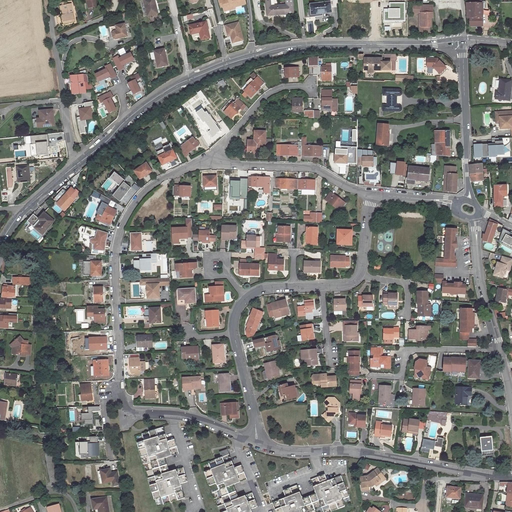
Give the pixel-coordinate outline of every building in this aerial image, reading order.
[(86,0),(88,8),(98,6),(96,0),(86,0)] [(143,0),(148,16),(158,14),(154,0),(143,0)] [(265,0),(267,16),(293,13),(292,0),(285,0),(286,5),(271,6),(270,0),(265,0)] [(466,3),(467,18),(469,18),(470,26),(483,26),(483,17),(482,17),(482,11),(483,10),(483,8),(485,7),(485,1),(482,1),(482,3),(475,3),(470,3),(466,3)] [(405,21),(405,2),(389,2),(389,9),(384,9),(384,21),(405,21)] [(311,14),(331,12),(330,3),(311,5),(311,14)] [(75,22),(71,4),(67,5),(62,5),(62,6),(63,10),(64,15),(62,15),(63,20),(62,20),(62,24),(63,24),(64,24),(75,22)] [(421,6),(421,27),(419,27),(419,31),(429,31),(429,18),(432,18),(432,5),(421,6)] [(413,13),(419,13),(419,27),(421,27),(421,6),(412,6),(413,13)] [(191,34),(200,32),(201,40),(210,38),(208,29),(206,29),(204,22),(189,26),(191,34)] [(238,22),(225,25),(227,32),(230,31),(231,35),(232,42),(243,40),(238,22)] [(115,39),(118,38),(127,36),(125,24),(116,26),(117,32),(116,32),(115,26),(111,27),(113,37),(115,39)] [(154,51),(157,68),(168,65),(164,49),(154,51)] [(135,60),(131,52),(119,58),(118,57),(114,59),(120,70),(124,68),(123,66),(135,60)] [(365,70),(382,69),(390,69),(390,62),(382,62),(382,58),(365,58),(365,70)] [(433,66),(439,73),(446,67),(437,58),(427,58),(427,66),(433,66)] [(116,76),(110,64),(105,66),(106,69),(95,74),(99,81),(110,75),(111,78),(116,76)] [(324,75),(324,77),(322,77),(323,80),(332,80),(332,67),(322,67),(322,75),(324,75)] [(292,78),(299,77),(299,68),(286,69),(286,78),(290,78),(290,76),(292,76),(292,78)] [(86,71),(79,72),(79,75),(71,76),(72,90),(74,90),(74,93),(85,92),(85,83),(88,83),(86,71)] [(134,94),(141,90),(136,80),(140,77),(139,74),(131,77),(133,81),(129,83),(134,94)] [(258,91),(264,84),(258,77),(254,81),(251,78),(247,83),(249,86),(245,90),(252,97),(256,92),(255,91),(257,90),(258,91)] [(511,81),(511,80),(500,79),(499,92),(496,92),(496,99),(499,99),(499,100),(500,101),(501,101),(502,100),(510,100),(511,81)] [(389,96),(389,105),(384,105),(383,111),(400,112),(401,111),(402,111),(402,110),(402,109),(402,107),(401,106),(400,106),(397,105),(397,96),(401,96),(402,95),(403,94),(403,93),(403,92),(402,91),(401,90),(400,90),(384,89),(384,96),(389,96)] [(324,103),(324,105),(323,105),(323,109),(332,108),(332,111),(338,111),(338,99),(332,99),(332,90),(323,90),(323,103),(324,103)] [(110,92),(98,98),(101,103),(104,102),(109,113),(116,110),(110,98),(113,97),(110,92)] [(233,102),(225,112),(232,118),(236,113),(238,111),(241,108),(243,110),(246,106),(238,98),(234,102),(233,102)] [(293,98),(293,106),(295,106),(295,108),(293,108),(293,111),(300,111),(303,111),(303,98),(293,98)] [(95,101),(84,103),(85,108),(79,109),(81,117),(77,118),(80,134),(86,133),(85,127),(87,126),(86,120),(93,118),(91,107),(95,106),(95,101)] [(201,108),(195,113),(208,131),(207,131),(212,137),(221,131),(206,111),(204,113),(201,108)] [(40,111),(41,119),(43,119),(43,126),(54,125),(53,110),(40,111)] [(511,136),(511,111),(496,112),(496,117),(500,117),(501,123),(501,129),(511,128),(511,137),(511,136)] [(386,145),(387,134),(388,134),(389,125),(379,124),(377,145),(386,145)] [(257,147),(265,147),(266,140),(266,132),(255,131),(255,140),(249,140),(248,153),(257,153),(257,147)] [(437,145),(437,151),(434,151),(434,154),(450,156),(450,131),(435,131),(436,145),(437,145)] [(49,134),(33,136),(34,145),(32,145),(33,156),(51,154),(49,134)] [(489,145),(475,146),(475,157),(490,157),(497,157),(497,155),(505,154),(504,141),(499,141),(499,138),(496,138),(496,137),(493,138),(493,139),(489,140),(489,145)] [(188,153),(199,145),(196,142),(193,138),(183,145),(183,146),(179,149),(185,158),(189,154),(188,153)] [(305,156),(322,157),(322,147),(306,146),(306,138),(302,138),(302,142),(302,155),(305,155),(305,156)] [(282,155),(298,156),(298,155),(302,155),(302,142),(299,142),(298,146),(282,145),(282,155)] [(357,163),(357,146),(339,147),(339,150),(334,150),(334,164),(357,163)] [(166,153),(159,157),(163,165),(171,160),(171,159),(176,156),(173,150),(166,153)] [(363,166),(373,166),(376,166),(377,165),(377,159),(376,157),(373,157),(357,157),(357,163),(357,165),(363,165),(363,166)] [(407,176),(408,162),(399,161),(399,163),(391,163),(390,174),(407,176)] [(147,163),(135,171),(140,179),(152,171),(147,163)] [(482,164),(470,165),(470,173),(483,172),(482,165),(482,164)] [(18,183),(30,181),(29,165),(16,166),(18,183)] [(449,174),(448,191),(457,192),(458,174),(456,174),(457,167),(446,166),(445,174),(449,174)] [(430,169),(418,168),(410,167),(409,178),(415,178),(415,180),(429,181),(430,169)] [(125,181),(115,173),(110,178),(120,187),(113,195),(120,202),(131,189),(124,183),(125,181)] [(472,182),(484,181),(483,176),(480,176),(480,174),(471,175),(472,182)] [(205,185),(212,185),(212,186),(217,186),(217,176),(212,176),(210,176),(204,177),(205,185)] [(272,178),(266,177),(258,177),(258,179),(256,179),(256,177),(252,177),(250,177),(250,186),(266,187),(266,193),(271,193),(272,178)] [(248,179),(241,178),(241,181),(231,180),(230,198),(245,199),(245,213),(247,213),(248,179)] [(281,189),(298,189),(298,180),(295,180),(288,179),(287,181),(285,181),(285,179),(277,179),(277,188),(281,188),(281,189)] [(298,180),(298,189),(302,189),(302,194),(315,195),(315,190),(316,180),(309,180),(309,182),(307,181),(307,180),(302,180),(302,181),(298,180)] [(173,196),(190,197),(191,187),(173,186),(173,196)] [(495,186),(495,206),(496,206),(501,206),(503,206),(503,196),(507,196),(507,186),(495,186)] [(326,200),(340,211),(345,203),(340,199),(339,200),(337,198),(338,197),(332,192),(326,200)] [(64,210),(75,199),(69,193),(65,197),(64,197),(58,204),(64,210)] [(111,200),(102,195),(100,198),(109,203),(111,200)] [(162,196),(149,209),(155,215),(157,218),(167,208),(165,206),(168,203),(162,196)] [(109,206),(103,202),(97,214),(99,215),(103,217),(108,207),(109,206)] [(108,207),(103,217),(99,215),(96,220),(109,226),(117,211),(108,207)] [(28,221),(35,227),(43,234),(54,221),(44,212),(39,218),(34,214),(28,221)] [(297,221),(297,212),(293,212),(292,217),(289,217),(289,220),(297,221)] [(305,222),(322,223),(323,214),(311,213),(311,217),(305,217),(305,222)] [(489,222),(485,235),(483,234),(483,235),(483,240),(492,243),(497,225),(489,222)] [(90,228),(80,226),(80,227),(79,228),(78,229),(78,231),(79,232),(78,233),(83,234),(83,236),(83,237),(83,239),(83,240),(82,240),(83,242),(83,243),(84,245),(86,246),(90,228)] [(223,226),(222,240),(230,240),(230,239),(230,237),(237,238),(237,227),(223,226)] [(279,233),(279,242),(290,242),(291,227),(279,226),(279,233)] [(318,245),(318,228),(307,227),(307,237),(309,237),(309,243),(313,243),(313,244),(318,245)] [(104,232),(90,228),(86,246),(87,247),(89,248),(95,248),(95,250),(100,250),(99,254),(104,255),(105,245),(101,244),(104,232)] [(188,228),(172,229),(173,244),(179,244),(179,239),(188,238),(188,228)] [(446,228),(445,259),(436,258),(435,266),(455,267),(456,265),(456,261),(456,256),(454,256),(455,248),(457,248),(457,241),(455,241),(455,232),(457,233),(458,229),(446,228)] [(511,243),(511,237),(510,236),(511,233),(504,229),(498,242),(502,244),(504,241),(505,242),(505,243),(510,246),(511,243)] [(340,244),(352,245),(352,231),(339,230),(339,234),(339,238),(340,238),(340,244)] [(196,241),(204,241),(204,243),(209,243),(210,231),(206,231),(200,231),(200,235),(196,235),(196,241)] [(130,245),(142,248),(144,238),(132,236),(130,245)] [(257,236),(247,236),(247,242),(247,247),(256,247),(256,249),(256,260),(265,260),(265,249),(260,248),(261,238),(257,238),(257,236)] [(269,270),(284,270),(284,260),(277,260),(277,254),(270,254),(269,270)] [(503,273),(504,268),(503,268),(504,264),(509,265),(511,258),(501,255),(499,262),(496,262),(492,274),(501,277),(502,273),(503,273)] [(338,267),(346,267),(346,266),(349,266),(349,258),(346,258),(346,256),(331,256),(331,265),(338,265),(338,267)] [(140,271),(147,271),(147,272),(152,272),(152,259),(140,259),(140,271)] [(304,272),(321,272),(321,265),(314,265),(314,262),(305,261),(304,272)] [(101,275),(101,262),(92,262),(92,268),(92,275),(101,275)] [(181,271),(181,278),(193,277),(192,270),(189,270),(187,270),(187,269),(189,269),(197,268),(197,263),(177,264),(177,271),(181,271)] [(240,272),(251,273),(251,275),(259,276),(259,265),(240,264),(240,272)] [(458,285),(450,285),(450,283),(446,283),(446,281),(443,281),(443,275),(435,275),(434,282),(443,282),(442,294),(469,295),(469,285),(465,285),(465,283),(458,283),(458,285)] [(14,284),(32,285),(32,278),(22,278),(22,276),(19,276),(19,278),(14,278),(14,284)] [(158,289),(159,289),(159,285),(171,285),(170,278),(141,279),(141,285),(147,284),(148,289),(147,289),(147,294),(148,294),(148,298),(160,298),(160,292),(159,292),(158,289)] [(210,287),(210,295),(206,295),(206,302),(222,302),(221,295),(224,295),(223,283),(216,283),(216,287),(210,287)] [(8,297),(16,297),(16,286),(9,285),(4,284),(3,296),(8,297)] [(94,287),(95,302),(104,302),(103,287),(94,287)] [(499,288),(496,301),(505,303),(506,299),(507,292),(509,293),(511,293),(511,289),(504,287),(503,289),(499,288)] [(180,304),(196,303),(195,289),(179,290),(180,304)] [(428,302),(428,292),(418,292),(418,304),(419,304),(419,308),(422,308),(422,310),(421,310),(421,316),(425,316),(425,315),(431,315),(431,305),(428,305),(428,302)] [(390,305),(397,305),(398,305),(398,294),(394,294),(389,294),(389,293),(384,293),(384,305),(390,305)] [(359,307),(368,307),(368,305),(373,305),(373,296),(363,296),(363,297),(359,297),(359,307)] [(0,307),(6,308),(11,308),(12,298),(6,298),(6,299),(0,298),(0,307)] [(335,300),(335,311),(335,315),(343,314),(343,311),(346,311),(346,299),(335,300)] [(282,317),(290,315),(286,300),(278,302),(278,303),(277,303),(272,304),(272,305),(267,306),(270,317),(275,316),(281,314),(282,317)] [(305,301),(305,308),(302,308),(303,313),(306,313),(307,320),(313,320),(313,313),(311,313),(311,310),(313,310),(315,309),(314,300),(305,301)] [(161,323),(161,308),(150,309),(150,317),(152,317),(152,323),(161,323)] [(461,308),(460,339),(468,340),(468,332),(472,332),(472,324),(474,324),(474,317),(472,317),(472,309),(461,308)] [(103,316),(103,314),(105,314),(105,309),(95,310),(95,316),(96,323),(105,323),(105,316),(103,316)] [(257,328),(259,323),(263,313),(259,311),(254,309),(251,316),(251,317),(253,318),(249,327),(247,326),(245,331),(254,335),(257,328)] [(206,320),(207,327),(220,326),(219,319),(220,318),(219,311),(205,312),(205,320),(206,320)] [(0,319),(0,323),(0,326),(9,327),(9,323),(9,316),(0,316),(0,319)] [(301,326),(303,341),(314,339),(312,329),(313,329),(313,324),(301,326)] [(345,326),(345,336),(346,336),(347,341),(359,341),(359,334),(357,334),(357,326),(345,326)] [(420,330),(417,330),(410,330),(409,340),(416,340),(416,341),(422,341),(423,340),(426,340),(426,330),(428,330),(431,330),(431,326),(420,326),(420,330)] [(384,339),(394,339),(394,337),(399,337),(399,328),(394,328),(394,329),(390,329),(384,329),(384,339)] [(138,347),(152,347),(152,335),(138,336),(138,347)] [(270,344),(271,346),(270,347),(271,351),(281,349),(279,341),(278,342),(277,336),(265,339),(266,345),(270,344)] [(16,346),(15,349),(13,349),(13,353),(19,354),(19,353),(19,351),(22,351),(21,353),(21,356),(25,356),(26,354),(30,354),(31,345),(28,345),(22,345),(21,343),(23,340),(20,337),(13,343),(16,346)] [(90,338),(91,350),(107,349),(107,337),(90,338)] [(213,345),(214,363),(225,362),(224,345),(213,345)] [(186,357),(199,357),(198,346),(182,347),(183,358),(186,357)] [(371,364),(381,364),(381,367),(381,368),(390,368),(390,358),(383,357),(381,357),(381,354),(383,354),(383,349),(372,349),(372,355),(374,355),(374,359),(371,359),(371,364)] [(318,365),(316,350),(302,351),(302,359),(305,359),(307,359),(308,366),(318,365)] [(351,362),(351,371),(360,371),(360,360),(359,360),(359,357),(360,357),(360,352),(349,352),(349,358),(351,358),(351,362)] [(130,354),(131,372),(141,371),(141,370),(145,370),(145,361),(140,362),(140,354),(130,354)] [(468,372),(468,357),(445,357),(445,372),(468,372)] [(416,372),(419,378),(425,379),(430,376),(430,371),(428,370),(429,367),(427,367),(428,360),(420,359),(416,362),(414,369),(416,369),(418,369),(417,371),(416,372)] [(107,369),(106,367),(108,367),(108,360),(95,361),(95,366),(97,366),(97,376),(108,375),(108,369),(107,369)] [(470,361),(469,378),(479,378),(481,361),(470,361)] [(267,371),(269,379),(280,376),(276,362),(265,364),(267,371)] [(16,386),(17,379),(19,379),(19,375),(13,375),(13,372),(0,370),(0,380),(6,382),(5,385),(16,386)] [(220,374),(221,392),(230,391),(229,374),(220,374)] [(327,374),(321,375),(321,376),(318,376),(318,375),(314,375),(311,378),(312,380),(315,382),(315,385),(317,384),(322,388),(337,387),(336,377),(327,377),(327,374)] [(183,378),(184,390),(192,390),(191,387),(194,386),(194,388),(201,387),(201,377),(193,378),(193,379),(191,379),(191,378),(183,378)] [(145,380),(146,398),(155,398),(155,385),(154,384),(154,380),(145,380)] [(351,381),(351,393),(354,393),(353,401),(360,401),(360,394),(361,390),(362,390),(362,381),(351,381)] [(92,399),(91,387),(90,387),(90,384),(81,385),(82,395),(83,400),(92,399)] [(284,392),(285,396),(286,400),(298,396),(296,388),(295,388),(294,389),(293,386),(289,388),(288,384),(279,386),(281,393),(284,392)] [(380,386),(379,403),(390,403),(391,394),(392,387),(380,386)] [(468,405),(468,395),(470,395),(470,393),(474,393),(475,388),(457,387),(456,404),(468,405)] [(424,405),(425,389),(414,388),(413,398),(415,398),(415,405),(424,405)] [(339,404),(334,398),(329,398),(325,402),(327,404),(329,407),(329,411),(327,411),(327,415),(325,417),(329,421),(338,413),(337,412),(337,409),(339,407),(339,404)] [(230,415),(233,415),(234,418),(239,418),(239,409),(237,409),(237,403),(226,403),(226,407),(222,407),(222,416),(230,415)] [(100,406),(83,407),(83,413),(82,413),(82,420),(84,420),(84,425),(91,425),(90,413),(92,413),(92,411),(100,410),(100,406)] [(447,412),(429,411),(427,419),(442,423),(443,420),(446,421),(447,417),(447,412)] [(356,424),(358,424),(358,427),(366,428),(366,415),(350,414),(350,424),(356,424)] [(409,431),(418,432),(419,429),(417,428),(418,421),(410,420),(405,420),(403,432),(409,433),(409,431)] [(385,435),(391,436),(392,427),(382,425),(382,423),(377,422),(375,436),(380,437),(380,439),(385,439),(385,437),(385,435)] [(151,462),(153,469),(155,476),(148,479),(155,500),(162,498),(164,505),(185,498),(181,484),(180,480),(187,478),(183,467),(176,470),(177,471),(170,474),(169,472),(165,458),(179,453),(176,443),(169,445),(168,441),(163,427),(142,434),(144,441),(137,443),(144,465),(151,462)] [(98,436),(90,437),(90,442),(80,442),(81,454),(89,454),(89,456),(99,455),(99,443),(98,443),(98,436)] [(480,438),(482,456),(488,456),(488,453),(493,452),(492,436),(480,438)] [(423,439),(421,451),(430,453),(430,449),(434,450),(436,441),(423,439)] [(58,472),(53,448),(45,449),(49,474),(58,472)] [(205,472),(213,492),(219,490),(225,504),(218,507),(220,511),(252,511),(251,509),(250,506),(256,503),(252,492),(245,495),(246,497),(239,500),(239,498),(233,484),(247,479),(243,469),(236,471),(235,468),(227,449),(220,452),(222,457),(209,462),(211,469),(205,472)] [(103,483),(109,482),(112,481),(113,485),(119,484),(117,473),(111,475),(110,469),(100,471),(103,483)] [(375,484),(384,477),(378,469),(368,476),(361,477),(362,491),(369,490),(368,486),(372,486),(375,484)] [(49,474),(52,486),(60,485),(58,472),(49,474)] [(316,494),(303,499),(298,485),(287,489),(290,496),(286,498),(273,503),(276,511),(310,511),(322,507),(323,511),(330,511),(345,506),(343,499),(350,497),(341,476),(328,481),(324,483),(322,476),(311,480),(314,487),(316,486),(318,493),(316,494)] [(377,486),(386,479),(384,477),(375,484),(377,486)] [(447,487),(446,497),(455,498),(460,499),(460,488),(447,487)] [(465,506),(474,507),(474,506),(477,507),(476,508),(481,508),(483,496),(471,495),(471,496),(466,495),(465,506)] [(108,511),(106,498),(92,500),(94,509),(99,509),(99,511),(108,511)]
